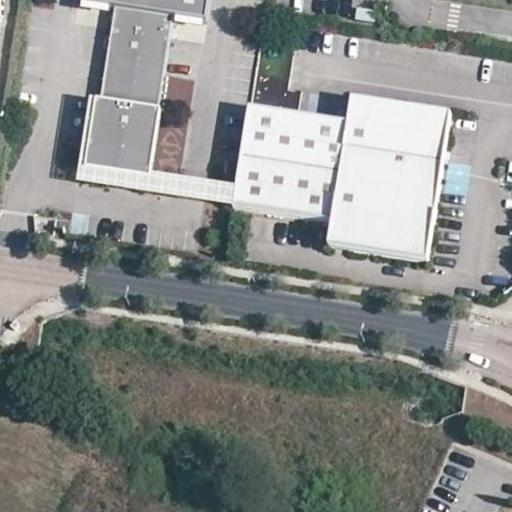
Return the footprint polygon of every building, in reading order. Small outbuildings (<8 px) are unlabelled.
[(157,114),(172,20),(206,25),(209,0),(82,0),(81,6),(116,11),(101,105),(98,105),(88,169),(110,172),(109,178),(129,181),(130,175),(152,179),(162,115),(157,114)] [(349,126),(250,110),(235,209),(334,224),(330,249),(429,265),(452,116),(353,101),(349,126)] [(88,169),(98,105),(93,104),(80,185),(85,186),(88,169)] [(151,184),(152,179),(130,175),(129,181),(109,178),(110,172),(88,169),(85,186),(149,196),(151,184)] [(235,209),(236,198),(151,184),(149,196),(235,209)]
